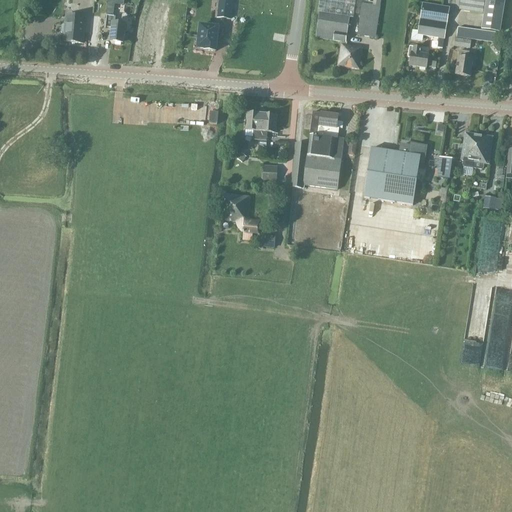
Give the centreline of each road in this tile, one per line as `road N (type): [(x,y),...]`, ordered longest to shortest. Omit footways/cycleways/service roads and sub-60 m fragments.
road 1 (tertiary): [(287,89),(0,67)]
road 2 (track): [(302,315),(458,339),(456,369),(483,374),(511,366)]
road 3 (tertiary): [(511,109),(287,89)]
road 4 (track): [(59,506),(90,286)]
road 5 (track): [(90,286),(302,315)]
road 6 (track): [(90,286),(121,76)]
road 7 (track): [(302,315),(273,511)]
